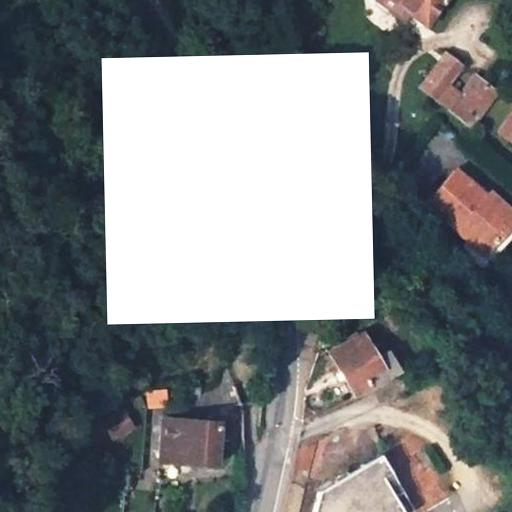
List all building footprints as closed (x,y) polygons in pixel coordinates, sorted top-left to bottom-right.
[(378,0),(402,18),(408,11),(425,23),(441,0),(378,0)] [(495,92),(481,82),(474,76),(460,94),(448,85),(462,67),(444,53),(420,84),(471,125),(495,92)] [(511,112),(498,130),(511,140),(511,112)] [(496,213),(499,209),(486,197),(456,169),(425,202),(482,255),(508,224),(496,213)] [(496,213),(508,224),(482,255),(489,261),(511,234),(511,213),(490,193),(486,197),(499,209),(496,213)] [(353,396),(400,374),(387,351),(376,357),(362,335),(328,354),(353,396)] [(166,390),(139,393),(145,406),(167,403),(166,390)] [(131,427),(121,410),(103,420),(113,438),(131,427)] [(216,423),(163,419),(159,461),(212,465),(216,423)] [(379,457),(370,462),(400,511),(409,511),(412,510),(379,457)] [(400,511),(370,462),(317,494),(312,511),(400,511)]
